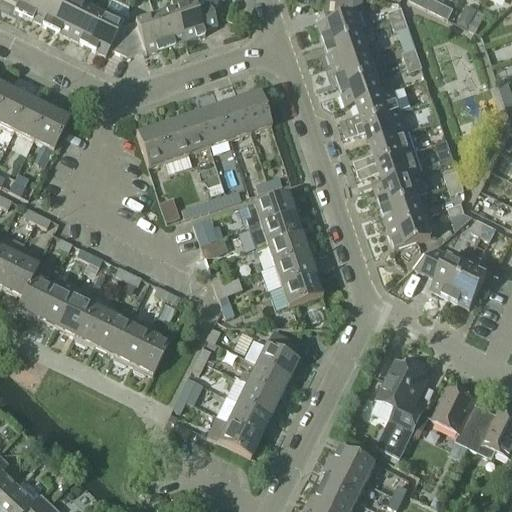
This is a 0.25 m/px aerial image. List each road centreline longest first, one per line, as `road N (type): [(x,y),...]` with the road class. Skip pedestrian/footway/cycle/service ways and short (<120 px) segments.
road 1 (residential): [(264,511),(164,462),(142,407),(0,336)]
road 2 (residential): [(279,45),(115,97),(0,41)]
road 3 (residential): [(371,312),(279,45)]
road 4 (residential): [(271,511),(371,312)]
road 5 (residential): [(511,384),(371,312)]
